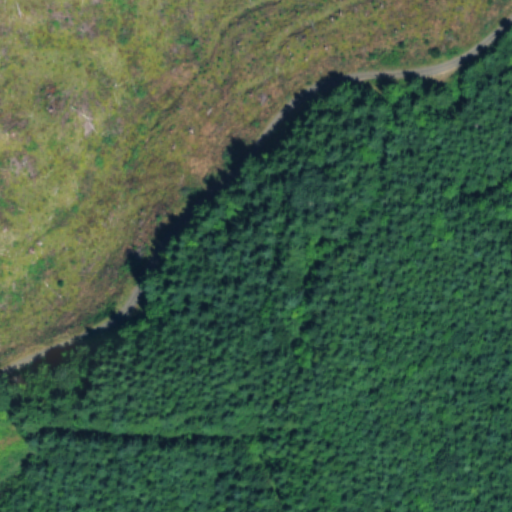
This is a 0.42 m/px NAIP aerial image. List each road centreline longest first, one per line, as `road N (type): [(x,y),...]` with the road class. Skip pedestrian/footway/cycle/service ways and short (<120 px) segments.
road 1 (residential): [(365,0),(240,71),(84,280),(0,364)]
road 2 (track): [(0,468),(82,446),(124,456),(195,511)]
